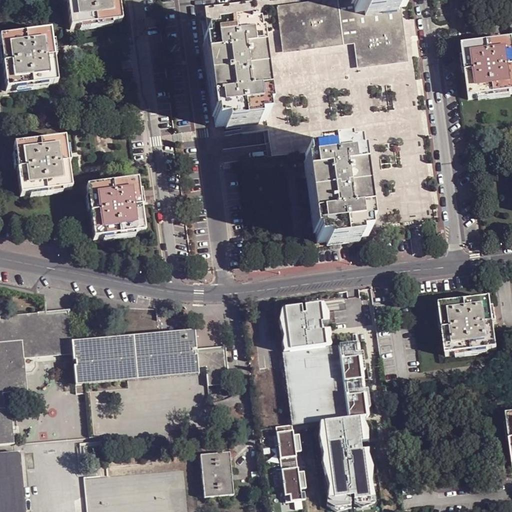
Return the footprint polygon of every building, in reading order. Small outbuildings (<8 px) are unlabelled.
[(62,0),(67,31),(118,24),(114,0),(62,0)] [(406,7),(405,0),(352,0),(353,2),(355,15),(364,13),(364,14),(397,10),(397,9),(406,7)] [(342,44),(358,41),(356,27),(398,21),(397,10),(364,14),(364,13),(355,15),(353,2),(337,4),(342,44)] [(286,51),(342,44),(337,4),(281,12),(286,51)] [(146,30),(156,29),(155,20),(144,21),(146,30)] [(398,21),(356,27),(358,41),(361,64),(403,58),(398,21)] [(0,65),(3,92),(55,85),(50,51),(48,32),(0,38),(0,65)] [(204,41),(215,128),(224,127),(224,129),(246,126),(257,125),(256,123),(266,122),(254,34),(245,35),(245,34),(212,37),(213,39),(209,39),(204,41)] [(470,101),(511,95),(511,41),(462,47),(470,101)] [(17,198),(68,192),(63,155),(61,140),(11,147),(14,171),(17,198)] [(317,245),(327,244),(327,246),(359,242),(359,240),(368,239),(368,232),(358,151),(349,151),(349,150),(315,153),(315,156),(306,157),(317,245)] [(93,240),(144,234),(140,207),(138,190),(136,181),(85,188),(93,240)] [(199,269),(208,268),(207,258),(198,259),(199,269)] [(491,299),(440,306),(447,357),(498,350),(493,315),(491,299)] [(290,353),(290,354),(327,349),(326,348),(324,333),(322,333),(321,326),(323,325),(321,307),(305,309),(306,317),(303,318),(302,309),(285,311),(285,312),(290,353)] [(42,333),(73,329),(71,311),(41,314),(42,333)] [(290,353),(285,312),(282,312),(280,323),(284,339),(283,345),(283,347),(285,354),(290,353)] [(0,408),(3,408),(1,393),(9,393),(9,395),(30,394),(26,359),(75,353),(75,343),(73,329),(42,333),(41,314),(0,317),(0,408)] [(75,353),(79,386),(88,385),(130,381),(202,374),(201,369),(199,349),(199,340),(198,331),(182,332),(75,343),(75,353)] [(339,346),(339,348),(349,419),(323,423),(333,506),(349,504),(348,497),(351,497),(352,501),(368,499),(363,451),(360,451),(359,443),(361,443),(358,418),(363,417),(366,417),(356,345),(356,343),(339,346)] [(356,345),(366,417),(369,416),(368,407),(371,407),(368,388),(365,389),(362,371),(366,370),(363,351),(360,352),(359,344),(356,345)] [(230,347),(207,348),(199,349),(201,369),(209,368),(208,360),(227,358),(228,371),(232,371),(231,359),(230,347)] [(323,423),(349,419),(339,348),(327,349),(290,354),(284,355),(292,427),(320,423),(323,423)] [(211,387),(230,385),(228,371),(227,358),(208,360),(209,368),(211,387)] [(266,378),(267,398),(282,397),(281,377),(266,378)] [(66,439),(87,437),(82,392),(78,393),(61,394),(66,439)] [(0,445),(15,444),(12,407),(3,408),(0,408),(0,445)] [(358,418),(361,443),(367,442),(367,431),(363,423),(363,417),(358,418)] [(335,511),(350,508),(349,504),(333,506),(323,423),(320,423),(318,437),(322,455),(321,463),(328,487),(325,507),(334,511),(335,511)] [(292,427),(276,429),(277,436),(279,455),(281,473),(282,482),(285,502),(303,500),(303,495),(300,495),(299,489),(305,489),(303,472),(297,473),(295,452),(301,451),(299,435),(293,436),(292,427)] [(363,451),(368,499),(371,499),(369,487),(372,470),(366,455),(366,450),(363,451)] [(231,453),(202,455),(204,498),(235,495),(231,453)] [(24,511),(20,454),(0,455),(0,511),(24,511)]
